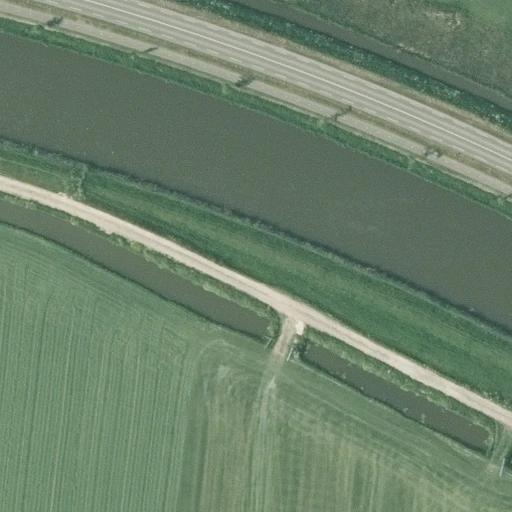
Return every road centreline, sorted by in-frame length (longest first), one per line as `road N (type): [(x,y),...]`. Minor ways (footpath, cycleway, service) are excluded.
road 1 (track): [(0,182),(121,225),(511,418)]
road 2 (primary): [(511,163),(338,88),(84,0)]
